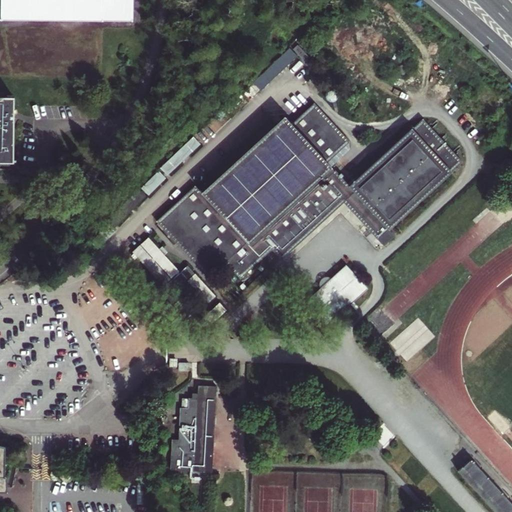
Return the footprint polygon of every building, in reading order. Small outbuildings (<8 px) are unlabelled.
[(1,0),(1,19),(2,19),(3,16),(134,18),(133,0),(1,0)] [(309,41),(305,45),(319,61),(323,57),(309,41)] [(301,45),(264,78),(271,87),(297,64),(309,53),(301,45)] [(0,167),(14,167),(14,141),(20,141),(20,132),(15,132),(14,101),(0,101),(0,167)] [(198,185),(157,223),(213,283),(230,266),(245,282),(276,254),(285,264),(325,227),(350,204),(391,247),(401,238),(394,231),(468,162),(426,118),(355,185),(339,167),(359,148),(317,103),(294,124),(287,116),(204,193),(198,185)] [(232,107),(204,132),(212,140),(240,115),(232,107)] [(202,133),(169,164),(176,172),(210,142),(202,133)] [(167,165),(148,182),(156,190),(174,174),(167,165)] [(207,302),(214,296),(188,265),(180,272),(150,236),(131,252),(162,289),(182,272),(207,302)] [(369,285),(347,261),(306,298),(329,322),(369,285)] [(183,454),(182,439),(175,439),(174,469),(212,469),(213,384),(202,384),(204,453),(183,454)] [(185,439),(182,439),(183,454),(204,453),(202,384),(199,384),(199,398),(192,398),(192,408),(186,408),(185,439)] [(0,511),(0,493),(8,493),(8,477),(6,476),(6,448),(0,446),(0,511)] [(511,511),(511,502),(473,459),(460,472),(496,511),(511,511)]
